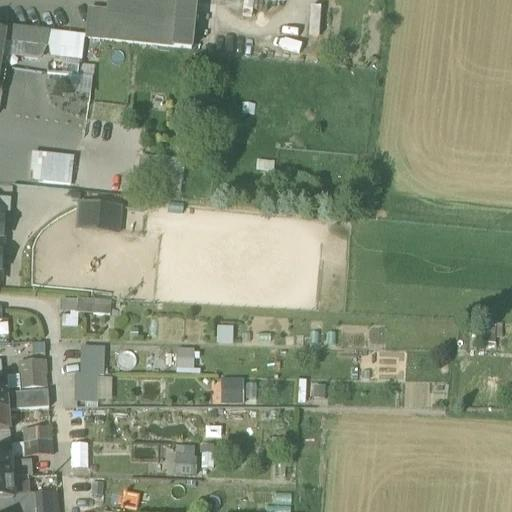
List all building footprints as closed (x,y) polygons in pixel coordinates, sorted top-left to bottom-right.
[(145,0),(113,0),(112,16),(176,24),(173,49),(203,52),(209,8),(145,0)] [(88,39),(173,49),(176,24),(112,16),(91,14),(88,39)] [(0,27),(0,33),(2,34),(0,49),(12,51),(14,54),(21,55),(22,58),(38,60),(40,58),(45,48),(49,49),(51,60),(79,63),(81,38),(47,34),(48,33),(0,27)] [(66,94),(90,96),(91,79),(67,77),(66,94)] [(26,181),(62,186),(65,162),(29,157),(26,181)] [(3,215),(10,215),(11,200),(0,199),(0,213),(3,214),(3,215)] [(81,231),(118,235),(120,210),(83,206),(81,231)] [(76,313),(77,301),(60,301),(60,312),(69,313),(76,313)] [(78,315),(109,317),(110,303),(77,301),(76,313),(76,315),(78,315)] [(76,315),(76,313),(69,313),(69,318),(61,318),(61,329),(77,330),(78,315),(76,315)] [(480,347),(497,348),(498,326),(481,325),(480,347)] [(216,329),(216,345),(232,345),(232,329),(216,329)] [(44,345),(31,345),(32,356),(44,356),(44,345)] [(81,350),(80,377),(98,377),(98,364),(103,364),(104,350),(81,350)] [(175,350),(175,372),(193,372),(193,351),(175,350)] [(19,365),(20,378),(47,376),(46,363),(19,365)] [(47,377),(47,376),(20,378),(21,391),(46,390),(45,377),(47,377)] [(98,380),(98,377),(80,377),(76,377),(75,403),(97,404),(97,402),(98,380)] [(20,378),(4,379),(5,393),(21,391),(20,378)] [(111,380),(98,380),(97,402),(111,402),(111,380)] [(220,381),(220,406),(242,406),(241,381),(220,381)] [(47,394),(6,397),(7,413),(28,411),(48,410),(47,394)] [(0,434),(8,434),(7,413),(0,413),(0,434)] [(24,432),(25,446),(51,444),(51,430),(36,432),(24,432)] [(8,434),(0,434),(0,447),(9,447),(8,434)] [(53,457),(51,444),(25,446),(26,459),(38,458),(53,457)] [(175,446),(174,477),(194,478),(195,447),(175,446)] [(9,447),(0,447),(0,459),(10,459),(9,447)] [(201,447),(200,472),(212,472),(213,447),(201,447)] [(0,481),(12,480),(10,464),(10,459),(0,459),(0,481)] [(31,463),(10,464),(12,480),(27,479),(32,479),(31,463)] [(14,500),(29,499),(27,479),(12,480),(14,500)] [(0,502),(14,501),(14,500),(12,480),(0,481),(0,502)] [(57,497),(41,498),(43,511),(58,511),(57,497)] [(30,511),(41,511),(43,511),(41,498),(30,499),(30,511)] [(14,501),(0,502),(0,511),(30,511),(30,499),(29,499),(14,500),(14,501)]
